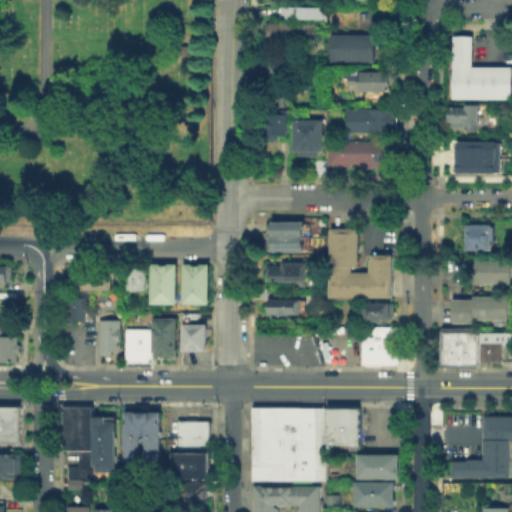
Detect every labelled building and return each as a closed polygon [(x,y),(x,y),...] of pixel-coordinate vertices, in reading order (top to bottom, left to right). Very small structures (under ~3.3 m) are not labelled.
[(330,10),(330,22),(284,22),(284,10),(330,10)] [(316,26),(316,47),(269,47),(269,26),(316,26)] [(335,60),(335,38),(377,38),(377,60),(335,60)] [(475,38),(475,67),(511,67),(511,100),(455,100),(455,38),(475,38)] [(271,58),(294,58),(294,78),(271,78),(271,58)] [(393,87),(393,92),(360,92),(360,87),(346,86),(346,75),(393,75),(393,87)] [(286,83),(296,83),(296,96),(286,96),(286,83)] [(285,88),(285,107),(262,107),(262,88),(285,88)] [(483,128),(452,128),(452,111),(468,111),(468,105),(483,106),(483,128)] [(355,134),(355,112),(397,112),(397,134),(355,134)] [(268,139),(268,115),(287,115),(286,140),(268,139)] [(322,118),(322,150),(293,150),(293,118),(322,118)] [(447,164),(447,142),(481,142),(481,164),(447,164)] [(333,167),(333,143),(399,143),(399,167),(333,167)] [(312,226),(312,251),(275,251),(275,226),(312,226)] [(495,228),(495,251),(469,251),(469,228),(495,228)] [(360,273),(374,273),(374,257),(395,257),(395,299),(333,299),(334,233),(360,233),(360,273)] [(474,259),(502,259),(502,282),(474,282),(474,259)] [(179,262),(179,302),(151,302),(151,262),(179,262)] [(183,262),(208,262),(207,303),(183,302),(183,262)] [(81,292),(81,266),(112,266),(112,292),(81,292)] [(0,267),(13,267),(13,283),(0,283),(0,267)] [(272,267),(308,267),(308,283),(272,283),(272,267)] [(132,272),(147,273),(147,290),(132,290),(132,272)] [(452,298),(472,298),(472,295),(496,295),(496,318),(472,318),(472,322),(452,322),(452,298)] [(73,320),(73,301),(86,301),(86,320),(73,320)] [(270,316),(270,302),(302,303),(301,316),(270,316)] [(367,307),(396,307),(396,321),(367,321),(367,307)] [(143,314),(143,330),(153,330),(153,367),(130,367),(130,330),(133,330),(133,314),(143,314)] [(111,356),(99,356),(99,320),(120,320),(120,349),(111,349),(111,356)] [(156,358),(156,320),(180,320),(180,358),(156,358)] [(182,349),(181,323),(205,323),(206,349),(182,349)] [(402,329),(402,368),(364,367),(365,329),(402,329)] [(445,366),(445,331),(479,331),(479,367),(445,366)] [(506,362),(484,361),(484,334),(511,334),(511,346),(506,346),(506,362)] [(0,338),(20,339),(20,364),(0,364),(0,338)] [(0,406),(20,406),(20,443),(0,442),(0,406)] [(66,450),(66,408),(94,408),(94,450),(66,450)] [(362,410),(362,447),(329,447),(329,484),(255,483),(255,410),(362,410)] [(511,415),(511,440),(508,440),(508,475),(451,475),(451,454),(483,454),(483,415),(511,415)] [(129,416),(162,417),(162,474),(143,474),(143,475),(129,475),(129,416)] [(97,472),(98,420),(118,420),(118,472),(97,472)] [(181,450),(181,421),(212,421),(212,450),(181,450)] [(0,478),(0,454),(22,454),(22,478),(0,478)] [(85,486),(71,486),(71,468),(82,468),(82,456),(94,456),(93,478),(85,478),(85,486)] [(173,479),(174,456),(211,456),(211,479),(173,479)] [(399,459),(399,480),(362,480),(363,459),(399,459)] [(179,505),(179,485),(209,485),(209,505),(179,505)] [(358,508),(358,485),(396,485),(396,508),(358,508)] [(321,495),(321,511),(299,511),(299,506),(281,506),(281,511),(256,511),(256,488),(321,489),(321,495)]
